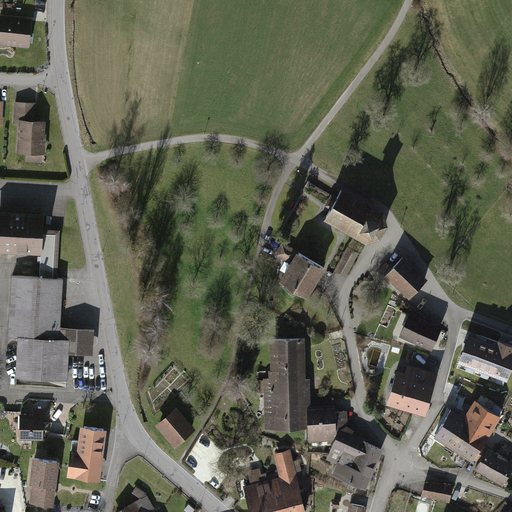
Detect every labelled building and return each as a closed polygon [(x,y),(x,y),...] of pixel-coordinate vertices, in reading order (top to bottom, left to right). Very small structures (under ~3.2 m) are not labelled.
[(27,44),(29,21),(0,17),(0,36),(7,37),(7,42),(27,44)] [(18,117),(35,118),(35,102),(14,101),(13,123),(18,123),(18,117)] [(18,117),(18,123),(17,152),(26,152),(25,161),(42,162),(42,152),(45,152),(47,118),(35,118),(18,117)] [(385,209),(343,185),(337,196),(332,193),(325,205),(330,208),(325,217),(367,241),(381,237),(389,223),(385,209)] [(44,212),(0,209),(0,251),(41,253),(43,227),(44,212)] [(43,227),(41,253),(40,275),(58,276),(60,228),(43,227)] [(283,239),(277,236),(275,241),(281,244),(282,240),(283,239)] [(290,262),(298,249),(282,240),(281,244),(275,254),(290,262)] [(360,252),(348,246),(335,269),(346,276),(360,252)] [(326,266),(298,249),(290,262),(280,279),(309,296),(326,266)] [(430,277),(404,254),(393,266),(384,276),(390,282),(392,281),(410,298),(430,277)] [(384,276),(393,266),(386,261),(377,270),(384,276)] [(17,336),(60,338),(61,325),(64,276),(58,276),(40,275),(12,274),(8,336),(17,336)] [(443,326),(411,311),(400,336),(432,350),(443,326)] [(69,338),(69,353),(93,354),(94,327),(61,325),(60,338),(69,338)] [(492,342),(473,334),(462,358),(502,375),(511,350),(511,344),(494,337),(492,342)] [(306,335),(271,337),(272,369),(269,369),(270,377),(264,377),(266,428),(309,426),(308,405),(312,405),(311,376),(307,377),(306,335)] [(60,338),(17,336),(15,376),(67,379),(69,353),(69,338),(60,338)] [(406,370),(398,367),(387,402),(427,414),(439,372),(408,363),(406,370)] [(464,416),(451,408),(434,437),(472,461),(474,459),(483,444),(501,416),(474,399),(464,416)] [(309,426),(309,441),(335,439),(339,429),(348,424),(348,409),(336,410),(336,404),(312,405),(308,405),(309,426)] [(155,424),(174,446),(195,428),(176,406),(155,424)] [(33,413),(20,413),(19,439),(43,439),(44,408),(33,408),(33,413)] [(77,450),(70,449),(67,475),(100,480),(107,428),(80,424),(77,450)] [(355,429),(348,424),(339,429),(335,439),(326,459),(337,463),(333,474),(367,488),(384,448),(364,440),(365,437),(353,431),(355,429)] [(511,450),(508,458),(483,444),(474,459),(478,462),(474,468),(503,485),(510,472),(511,472),(511,450)] [(274,452),(280,476),(275,477),(283,511),(307,511),(299,478),(304,477),(299,459),(294,460),(291,448),(274,452)] [(60,460),(33,456),(29,482),(32,483),(29,502),(53,505),(60,460)] [(248,470),(251,483),(269,478),(267,471),(261,473),(260,467),(248,470)] [(0,481),(20,483),(20,478),(7,477),(8,470),(0,469),(0,481)] [(283,511),(275,477),(269,478),(251,483),(244,485),(250,511),(283,511)] [(427,482),(424,481),(421,495),(450,501),(453,485),(430,480),(427,482)] [(147,494),(136,486),(132,491),(141,498),(147,494)] [(141,498),(136,500),(142,511),(148,511),(155,508),(147,494),(141,498)] [(135,500),(111,511),(142,511),(136,500),(135,500)] [(365,511),(367,505),(350,502),(347,511),(365,511)] [(192,511),(196,509),(189,503),(184,509),(187,511),(192,511)]
